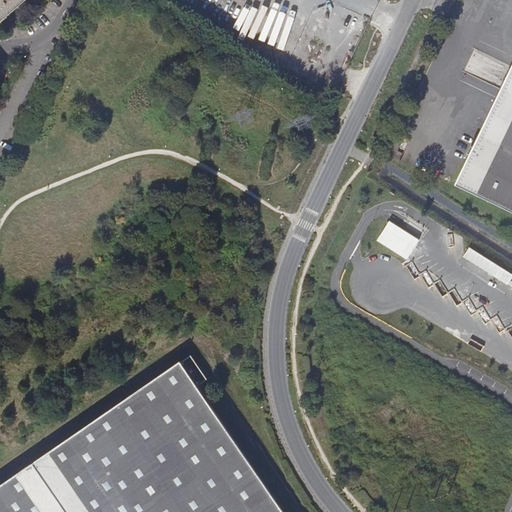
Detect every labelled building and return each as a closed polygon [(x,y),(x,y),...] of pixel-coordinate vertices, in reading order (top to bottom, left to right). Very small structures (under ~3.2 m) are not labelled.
[(0,0),(0,24),(28,0),(0,0)] [(511,77),(500,102),(459,188),(492,203),(511,213),(511,77)] [(411,257),(421,236),(389,221),(379,242),(411,257)] [(465,256),(509,283),(511,277),(511,272),(471,247),(465,256)] [(192,354),(0,485),(0,511),(283,511),(198,385),(208,378),(192,354)]
